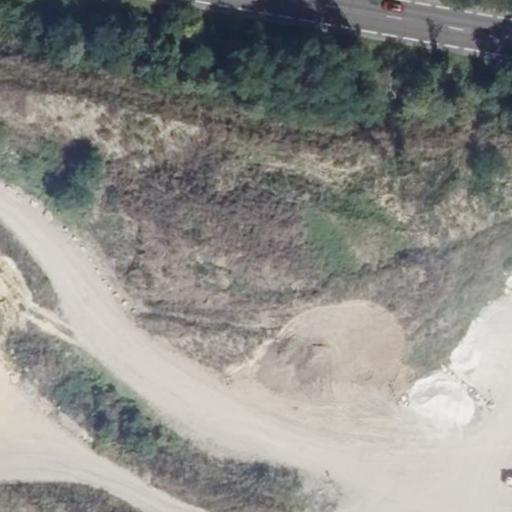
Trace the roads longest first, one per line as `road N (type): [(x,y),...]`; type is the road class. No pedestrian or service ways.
road 1 (unknown): [(361,511),(441,491),(424,460),(374,434),(230,409),(175,386),(111,337),(0,215)]
road 2 (tertiary): [(511,41),(272,0)]
road 3 (unknown): [(0,440),(85,452),(212,511)]
